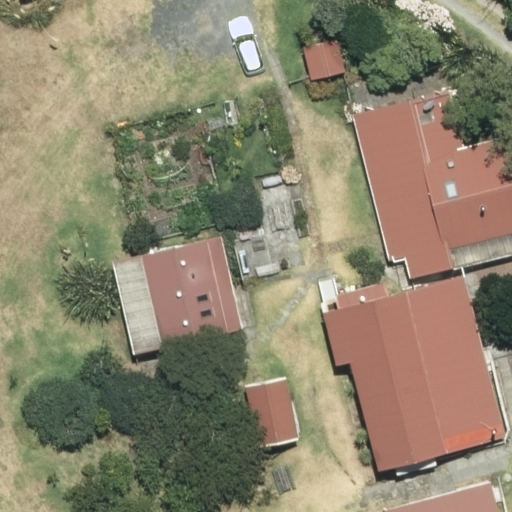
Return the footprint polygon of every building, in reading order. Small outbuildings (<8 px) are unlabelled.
[(305,45),(313,77),(345,69),(337,38),(305,45)] [(511,132),(465,144),(451,87),(357,110),(393,260),(407,257),(411,276),(511,251),(511,132)] [(229,209),(241,274),(315,260),(303,195),(229,209)] [(244,326),(222,233),(113,257),(135,351),(244,326)] [(506,435),(466,274),(325,308),(338,360),(355,356),(381,465),(506,435)] [(248,381),(260,443),(300,435),(287,373),(248,381)] [(495,511),(486,477),(355,511),(495,511)]
